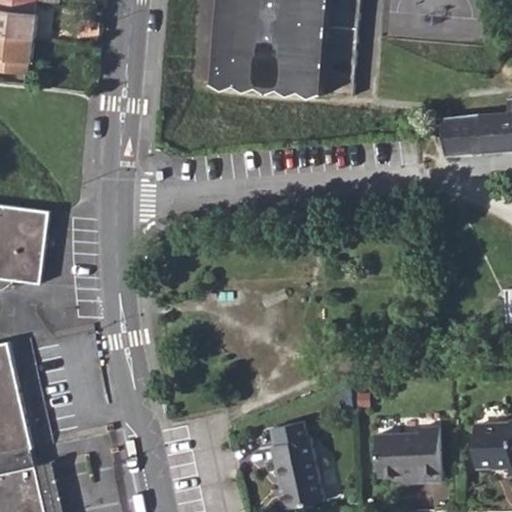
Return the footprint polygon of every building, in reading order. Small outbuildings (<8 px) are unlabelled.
[(0,0),(0,31),(36,37),(39,13),(35,13),(36,0),(0,0)] [(303,89),(315,94),(326,91),(356,93),(363,0),(218,0),(211,81),(216,80),(228,88),(239,83),(249,89),(261,86),(270,91),(283,87),(291,93),(303,89)] [(0,69),(28,74),(29,60),(33,60),(36,37),(0,31),(0,69)] [(511,95),(510,96),(510,111),(454,115),(453,109),(448,109),(449,116),(447,117),(450,152),(511,148),(511,95)] [(0,275),(14,277),(42,280),(51,208),(0,202),(0,275)] [(0,291),(6,290),(13,288),(14,277),(0,275),(0,291)] [(0,452),(32,446),(8,340),(0,341),(0,452)] [(511,424),(477,425),(478,465),(511,463),(511,418),(511,419),(511,424)] [(282,476),(288,507),(324,500),(312,435),(309,436),(306,419),(274,425),(277,442),(274,443),(280,476),(282,476)] [(423,433),(380,434),(381,476),(405,475),(420,475),(420,482),(442,482),(441,427),(423,427),(423,433)] [(47,511),(36,464),(33,445),(32,446),(0,452),(0,511),(47,511)] [(36,464),(47,511),(65,511),(54,460),(36,464)]
